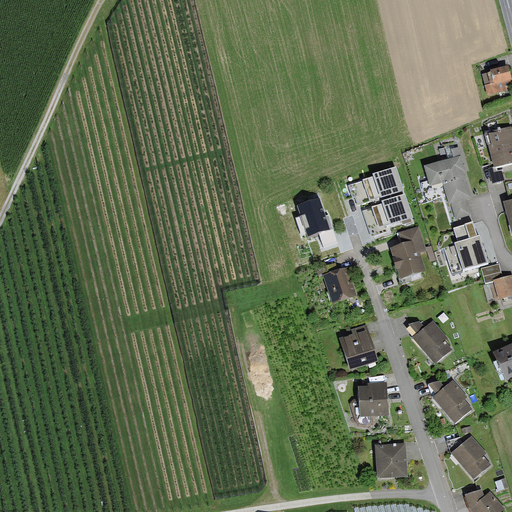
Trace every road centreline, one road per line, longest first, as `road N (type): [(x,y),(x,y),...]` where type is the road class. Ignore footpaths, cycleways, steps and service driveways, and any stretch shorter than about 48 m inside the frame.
road 1 (residential): [(358,251),(447,511)]
road 2 (track): [(102,0),(0,224)]
